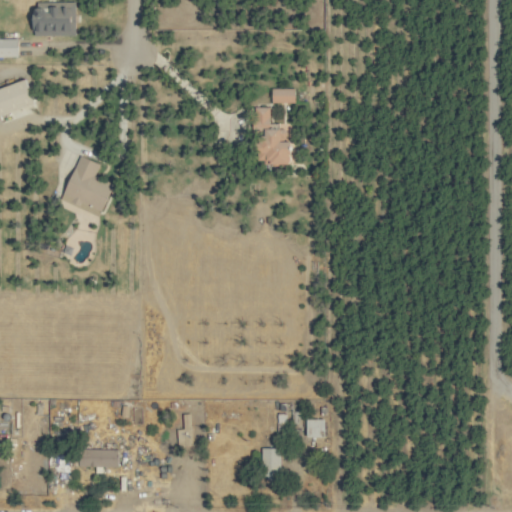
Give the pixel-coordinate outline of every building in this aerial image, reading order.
[(76,34),(77,1),(49,1),(49,7),(35,7),(35,34),(76,34)] [(0,55),(19,56),(19,37),(0,37),(0,55)] [(0,87),(0,114),(36,101),(27,77),(0,87)] [(271,87),(272,102),(296,102),(295,87),(271,87)] [(270,106),(258,106),(258,162),(292,162),(292,140),(281,140),(281,127),(270,127),(270,106)] [(113,181),(96,175),(100,161),(79,154),(63,201),(102,214),(113,181)] [(324,435),(323,417),(307,418),(307,436),(324,435)] [(282,447),(263,446),(261,477),(280,478),(282,447)] [(79,465),(119,466),(119,449),(79,448),(79,465)]
